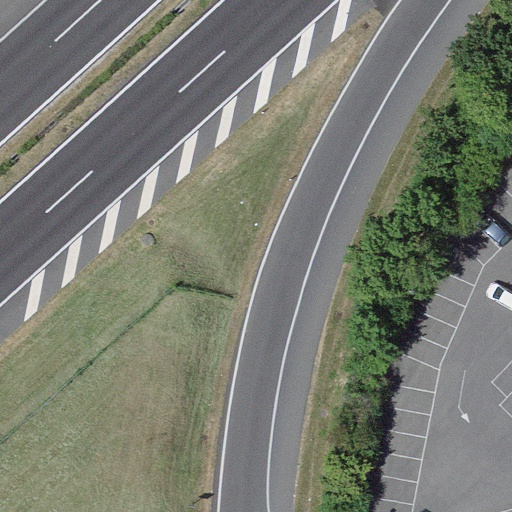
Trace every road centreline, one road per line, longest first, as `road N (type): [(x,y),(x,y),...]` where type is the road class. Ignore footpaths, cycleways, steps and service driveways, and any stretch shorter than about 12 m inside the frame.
road 1 (motorway): [(244,511),(255,408),(311,212),(357,113),(430,0)]
road 2 (motorway): [(0,255),(282,0)]
road 3 (motorway): [(101,0),(0,91)]
